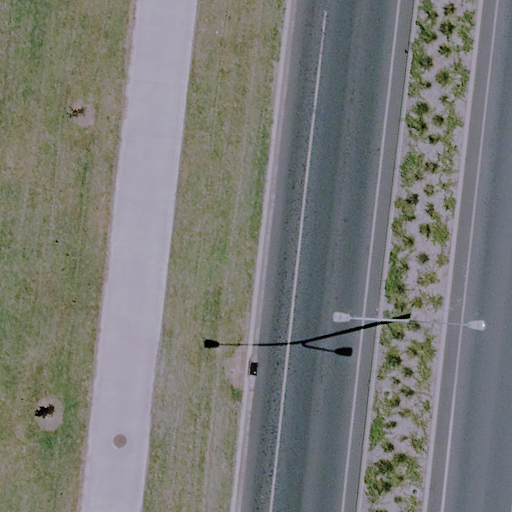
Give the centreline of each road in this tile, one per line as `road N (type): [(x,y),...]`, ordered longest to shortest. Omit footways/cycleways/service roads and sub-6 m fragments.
road 1 (secondary): [(301,511),(353,0)]
road 2 (secondary): [(511,325),(494,511)]
